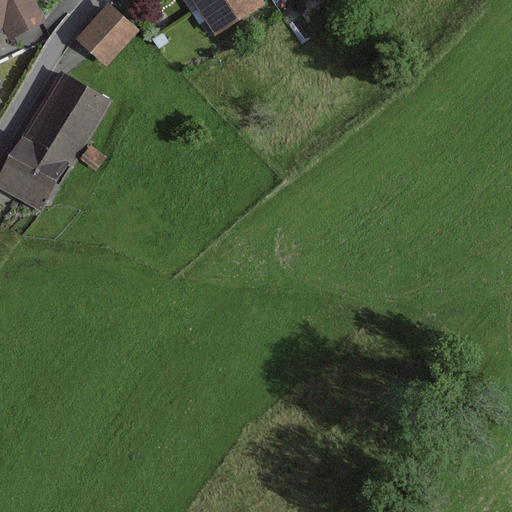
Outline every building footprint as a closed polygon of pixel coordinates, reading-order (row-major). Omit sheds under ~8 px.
[(47,22),(36,0),(0,0),(0,31),(4,29),(10,41),(47,22)] [(188,0),(186,2),(192,13),(213,0),(188,0)] [(263,0),(213,0),(192,13),(200,25),(207,21),(217,37),(267,5),(263,0)] [(141,31),(111,3),(77,41),(107,68),(141,31)] [(170,42),(163,32),(153,39),(160,50),(170,42)] [(74,167),(113,102),(63,73),(0,178),(0,186),(43,212),(71,165),(74,167)] [(106,159),(91,146),(80,160),(96,172),(106,159)]
